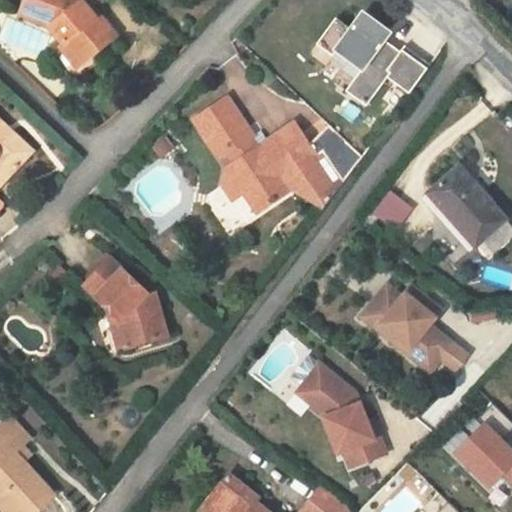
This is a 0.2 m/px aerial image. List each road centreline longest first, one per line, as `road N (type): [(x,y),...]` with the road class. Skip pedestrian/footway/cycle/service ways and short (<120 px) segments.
road 1 (residential): [(475,40),(107,511)]
road 2 (residential): [(246,0),(4,256)]
